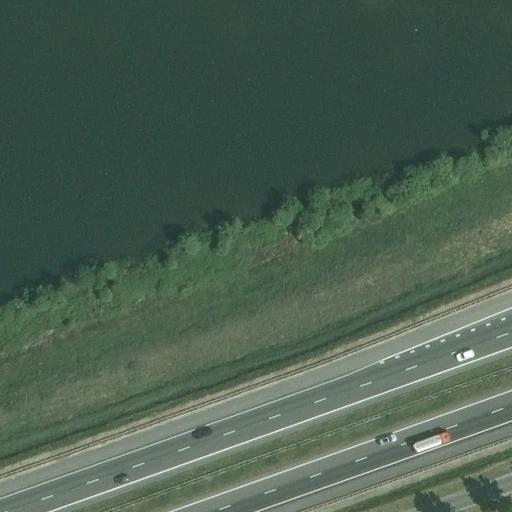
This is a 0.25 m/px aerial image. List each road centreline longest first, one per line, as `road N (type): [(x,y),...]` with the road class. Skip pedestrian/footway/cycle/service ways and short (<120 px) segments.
road 1 (motorway): [(511,330),(0,510)]
road 2 (motorway): [(210,511),(511,405)]
